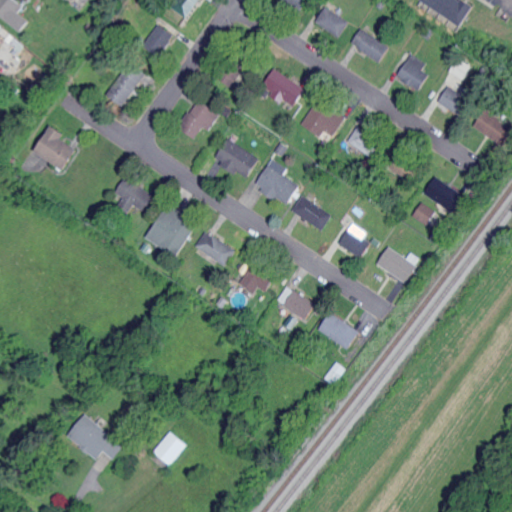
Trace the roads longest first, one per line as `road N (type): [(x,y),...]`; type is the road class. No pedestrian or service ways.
road 1 (residential): [(380,311),(64,96)]
road 2 (residential): [(232,8),(471,170)]
road 3 (residential): [(130,144),(237,0)]
